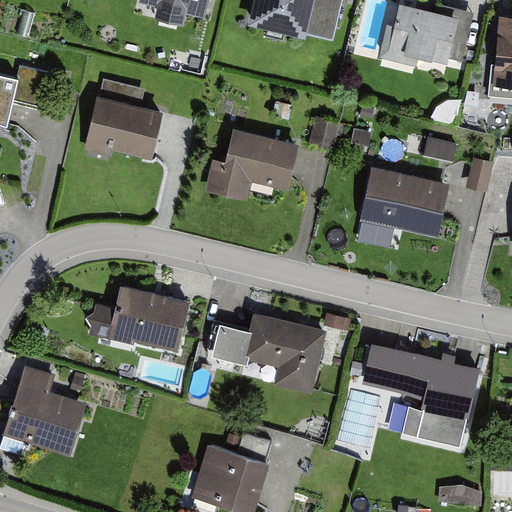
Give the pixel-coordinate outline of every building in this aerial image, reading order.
[(211,0),(142,0),(142,2),(159,6),(157,16),(184,23),(186,13),(208,17),(211,0)] [(254,0),(248,24),(334,46),(345,0),(254,0)] [(460,17),(403,2),(397,25),(389,23),(381,55),(422,66),(424,56),(448,62),(460,17)] [(511,16),(502,16),(496,84),(511,85),(511,16)] [(23,75),(0,69),(0,123),(12,126),(23,75)] [(167,111),(101,95),(87,148),(113,154),(114,149),(155,159),(167,111)] [(347,135),(369,144),(374,133),(334,117),(323,143),(341,150),(347,135)] [(300,143),(234,129),(226,164),(215,162),(208,193),(249,202),(254,180),(290,188),(300,143)] [(432,137),(429,151),(456,158),(459,144),(432,137)] [(485,156),(480,187),(492,189),(497,158),(485,156)] [(451,181),(374,166),(363,224),(440,238),(451,181)] [(118,306),(103,303),(97,332),(179,351),(191,300),(123,285),(118,306)] [(252,330),(223,323),(215,359),(249,367),(251,358),(279,365),(274,384),(315,394),(330,330),(256,312),(252,330)] [(444,357),(374,341),(364,384),(427,398),(424,410),(467,420),(477,373),(457,369),(460,353),(446,350),(444,357)] [(55,373),(27,365),(8,432),(76,452),(90,401),(50,389),(55,373)] [(241,451),(210,442),(193,493),(254,511),(276,443),(247,434),(241,451)] [(440,486),(439,501),(482,505),(483,490),(462,483),(440,486)]
